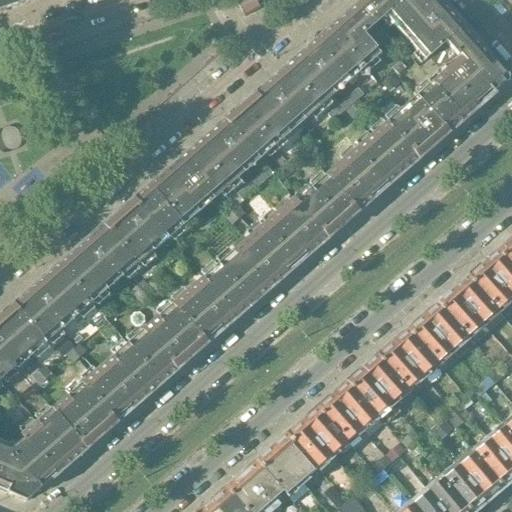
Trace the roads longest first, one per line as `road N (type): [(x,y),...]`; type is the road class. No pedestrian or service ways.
road 1 (residential): [(511,112),(53,511)]
road 2 (residential): [(157,511),(511,202)]
road 3 (residential): [(0,280),(320,0)]
road 4 (residential): [(142,0),(0,47)]
